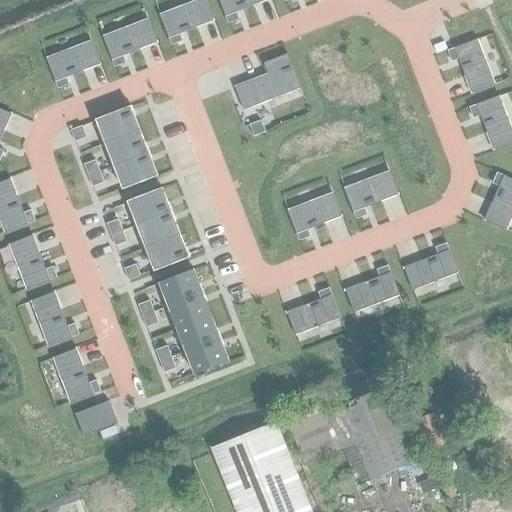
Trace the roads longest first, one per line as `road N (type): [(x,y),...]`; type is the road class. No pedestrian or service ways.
road 1 (residential): [(408,24),(464,172),(444,219),(260,286),(175,67)]
road 2 (residential): [(175,67),(51,115),(32,150),(132,400)]
road 3 (residential): [(408,24),(351,0),(175,67)]
